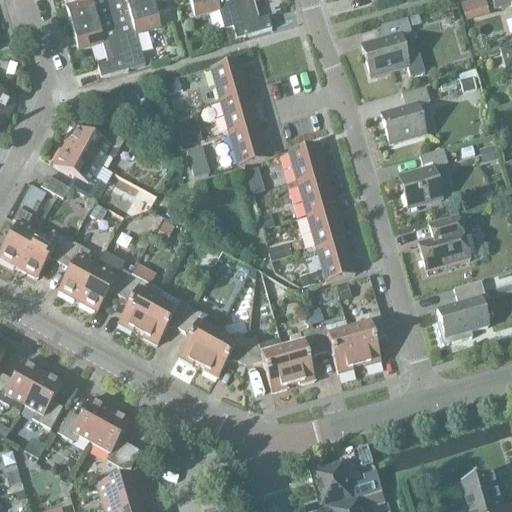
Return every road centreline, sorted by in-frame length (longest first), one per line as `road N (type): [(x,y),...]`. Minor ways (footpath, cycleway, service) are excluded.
road 1 (residential): [(430,405),(308,0)]
road 2 (tertiary): [(266,451),(0,305)]
road 3 (residential): [(0,195),(46,106),(19,0)]
road 4 (residential): [(266,451),(430,405)]
